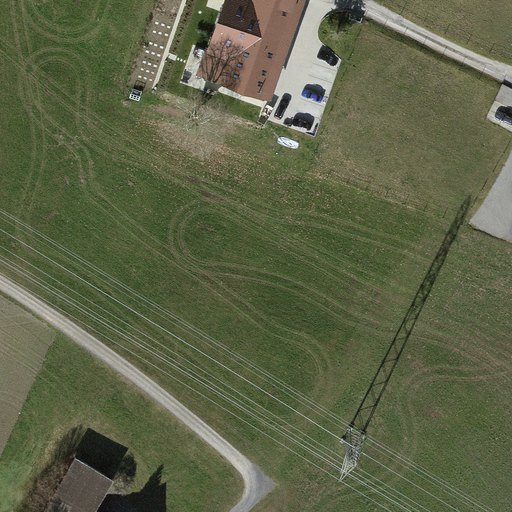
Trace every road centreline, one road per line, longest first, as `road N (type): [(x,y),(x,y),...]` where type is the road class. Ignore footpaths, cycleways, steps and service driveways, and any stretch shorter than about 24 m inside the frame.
road 1 (unknown): [(266,485),(355,395),(488,213)]
road 2 (track): [(266,485),(145,385),(0,286)]
road 3 (track): [(511,75),(355,0)]
